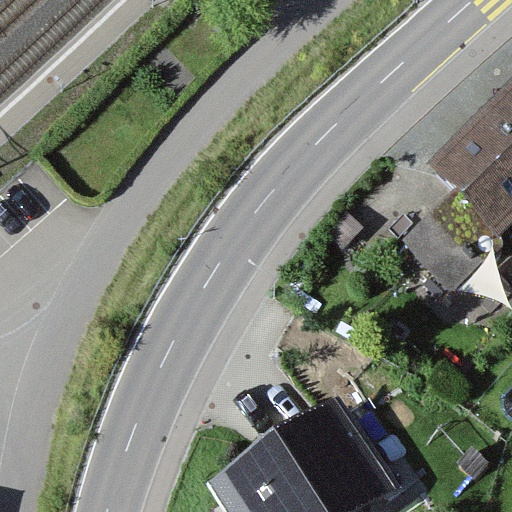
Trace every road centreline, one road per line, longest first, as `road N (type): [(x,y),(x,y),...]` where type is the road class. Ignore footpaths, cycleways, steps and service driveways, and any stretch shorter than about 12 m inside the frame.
road 1 (tertiary): [(476,0),(275,189),(167,357),(109,511)]
road 2 (residential): [(35,395),(83,285),(161,164),(253,63),(327,0)]
